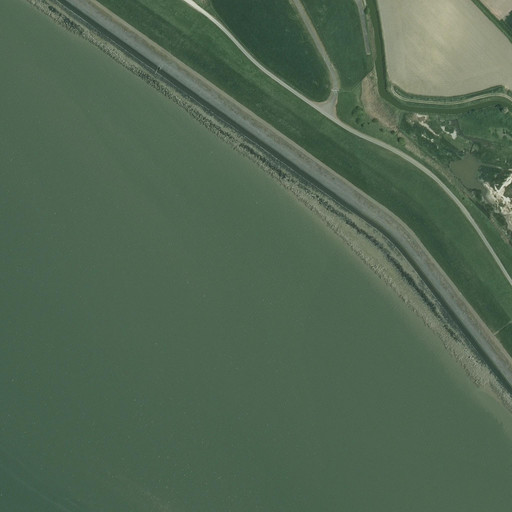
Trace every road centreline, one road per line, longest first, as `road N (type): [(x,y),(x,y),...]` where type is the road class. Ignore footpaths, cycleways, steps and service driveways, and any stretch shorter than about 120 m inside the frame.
road 1 (trunk): [(279,0),(311,79),(367,281),(396,511)]
road 2 (trunk): [(415,511),(384,276),(344,122),(298,0)]
road 3 (unclassified): [(511,282),(429,173),(271,76),(186,0)]
road 4 (track): [(391,90),(410,100),(511,100)]
